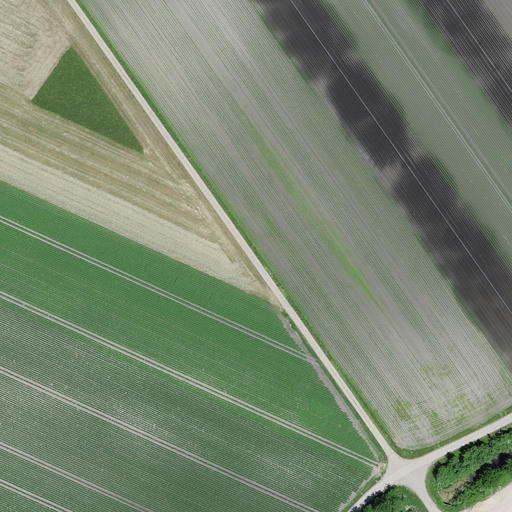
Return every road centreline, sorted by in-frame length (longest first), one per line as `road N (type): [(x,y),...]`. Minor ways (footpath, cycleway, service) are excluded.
road 1 (track): [(433,511),(69,0)]
road 2 (track): [(511,417),(402,473),(357,511)]
